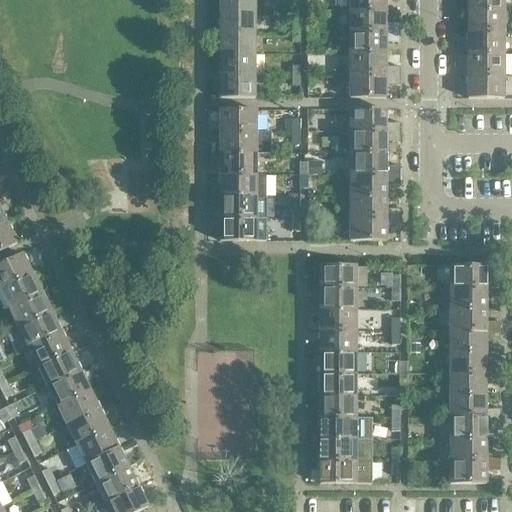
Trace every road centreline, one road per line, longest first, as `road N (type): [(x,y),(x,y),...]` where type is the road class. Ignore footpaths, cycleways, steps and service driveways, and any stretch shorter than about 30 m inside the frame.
road 1 (residential): [(511,215),(428,216),(428,145)]
road 2 (residential): [(428,145),(428,0)]
